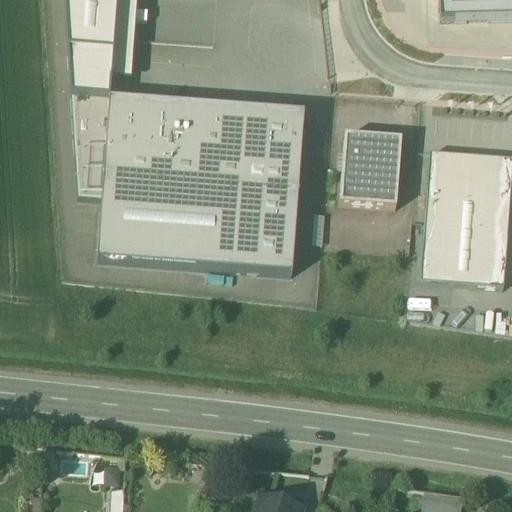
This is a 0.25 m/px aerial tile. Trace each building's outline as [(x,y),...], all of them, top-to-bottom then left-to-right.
[(116,0),(62,0),(68,81),(110,84),(116,0)] [(511,0),(437,0),(438,7),(439,26),(453,26),(511,24),(511,0)] [(109,106),(110,84),(68,81),(76,206),(99,208),(107,105),(109,106)] [(109,106),(107,105),(99,208),(95,267),(291,282),(303,120),(109,106)] [(400,147),(343,143),(338,211),(395,215),(400,147)] [(511,167),(428,160),(419,290),(502,296),(511,167)] [(324,249),(324,217),(302,217),(303,249),(324,249)] [(426,494),(423,511),(463,511),(465,500),(426,494)]
